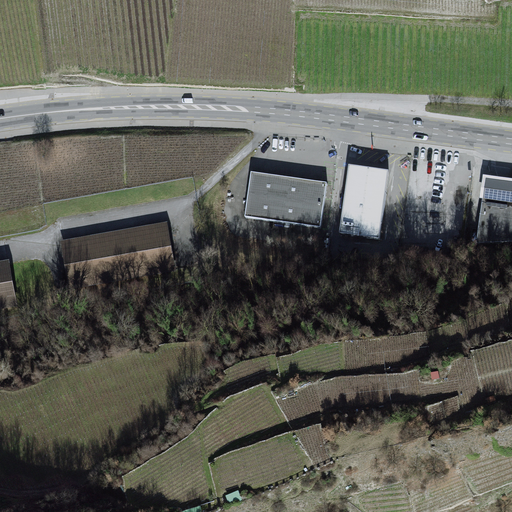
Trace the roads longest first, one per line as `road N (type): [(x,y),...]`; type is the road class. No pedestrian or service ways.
road 1 (primary): [(511,142),(221,109),(55,112),(0,121)]
road 2 (track): [(0,93),(158,88),(382,98)]
road 3 (track): [(0,493),(69,478),(150,439)]
road 4 (track): [(511,103),(382,98)]
